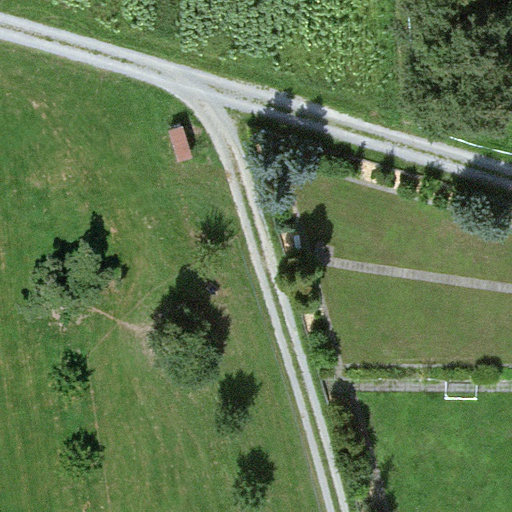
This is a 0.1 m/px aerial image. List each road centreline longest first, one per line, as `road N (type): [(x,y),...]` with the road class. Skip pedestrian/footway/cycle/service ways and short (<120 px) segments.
road 1 (track): [(511,182),(0,26)]
road 2 (track): [(209,86),(290,332),(334,511)]
